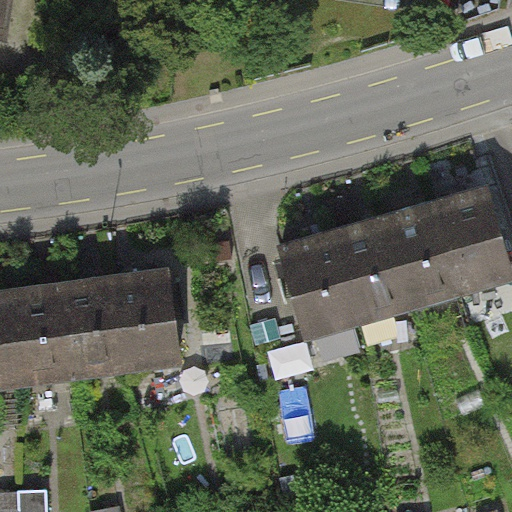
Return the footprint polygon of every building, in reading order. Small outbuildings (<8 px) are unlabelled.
[(0,0),(0,40),(12,42),(18,0),(0,0)] [(511,262),(491,187),(438,202),(464,297),(511,283),(511,262)] [(438,202),(385,217),(411,312),(464,297),(438,202)] [(385,217),(332,231),(358,326),(411,312),(385,217)] [(332,231),(278,246),(305,341),(358,326),(332,231)] [(171,271),(118,277),(129,375),(182,369),(171,271)] [(118,277),(64,283),(76,381),(129,375),(118,277)] [(64,283),(11,290),(22,387),(76,381),(64,283)] [(11,290),(0,290),(0,390),(22,387),(11,290)] [(51,511),(51,488),(0,490),(0,511),(51,511)]
